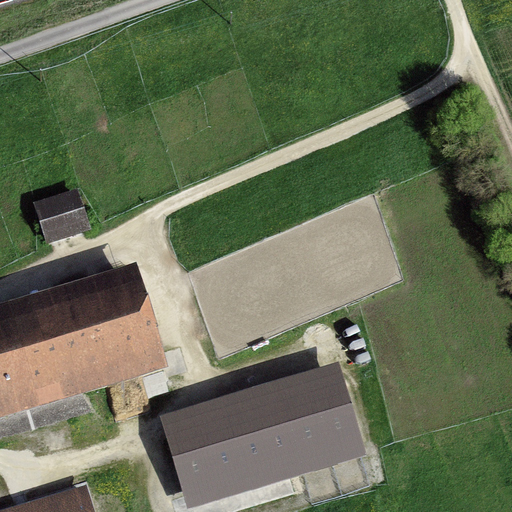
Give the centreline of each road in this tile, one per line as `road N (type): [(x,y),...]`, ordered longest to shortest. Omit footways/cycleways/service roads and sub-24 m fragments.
road 1 (unknown): [(0,456),(41,464),(83,459),(167,418),(181,402),(188,346),(157,212)]
road 2 (unclassified): [(153,0),(0,54)]
